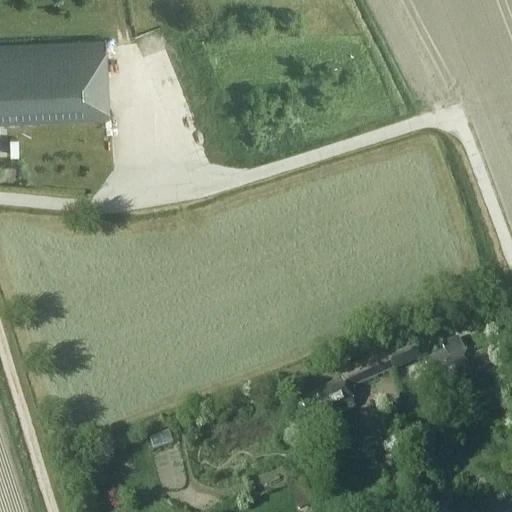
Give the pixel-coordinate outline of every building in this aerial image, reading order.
[(0,123),(13,123),(111,118),(107,39),(10,43),(0,43),(0,123)] [(467,359),(462,348),(458,338),(441,345),(445,355),(424,364),(436,392),(474,376),(473,374),(492,366),(485,351),(467,359)] [(346,391),(361,385),(382,376),(419,360),(412,342),(375,358),(354,367),(338,374),(346,391)] [(333,416),(335,420),(355,410),(341,382),(300,403),(312,427),(333,416)] [(154,437),(156,447),(177,443),(175,432),(154,437)] [(154,451),(165,490),(190,483),(179,444),(154,451)] [(298,511),(312,506),(300,477),(286,483),(298,511)]
